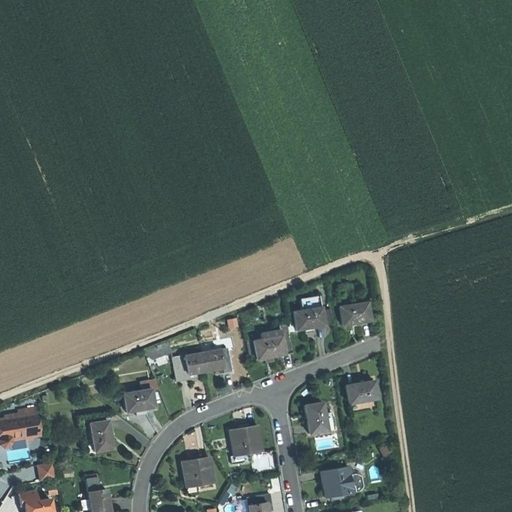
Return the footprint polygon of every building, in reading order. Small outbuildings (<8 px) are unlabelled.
[(301,314),(320,311),(318,302),(300,305),(301,314)] [(367,304),(339,309),(342,327),(355,325),(370,323),(367,304)] [(322,329),(320,314),(320,311),(301,314),(293,315),(296,333),(309,331),(322,329)] [(327,313),(320,314),(322,329),(329,328),(327,313)] [(292,355),(287,324),(278,326),(279,332),(258,335),(260,342),(252,343),(255,362),(273,359),(292,355)] [(171,352),(167,343),(147,350),(150,359),(171,352)] [(225,348),(217,349),(221,367),(223,373),(231,371),(225,348)] [(217,349),(202,353),(206,370),(214,369),(221,367),(217,349)] [(206,370),(202,353),(184,358),(188,375),(197,373),(206,370)] [(188,375),(184,358),(176,360),(181,383),(189,381),(188,375)] [(181,383),(176,360),(170,361),(176,384),(181,383)] [(357,381),(345,383),(348,404),(375,399),(372,379),(357,381)] [(140,392),(149,390),(156,389),(155,380),(139,383),(140,392)] [(152,410),(149,390),(140,392),(123,394),(126,413),(143,411),(152,410)] [(325,422),(324,416),(322,406),(304,408),(306,422),(308,434),(326,432),(325,422)] [(0,446),(1,447),(7,446),(9,442),(18,439),(24,437),(27,440),(32,439),(34,436),(37,435),(36,427),(34,425),(33,419),(36,419),(34,407),(17,410),(18,416),(11,417),(10,414),(3,416),(4,419),(0,419),(0,446)] [(107,419),(90,423),(97,451),(114,447),(111,435),(107,419)] [(332,421),(325,422),(326,432),(334,431),(332,421)] [(230,432),(234,456),(262,451),(258,427),(244,430),(230,432)] [(387,447),(381,450),(386,457),(391,454),(387,447)] [(195,462),(182,464),(186,488),(214,484),(210,459),(195,462)] [(39,481),(54,478),(51,462),(36,465),(39,481)] [(352,493),(352,492),(350,477),(348,467),(319,471),(321,485),(323,498),(352,493)] [(86,491),(99,489),(97,476),(84,479),(86,491)] [(350,477),(352,492),(359,491),(362,487),(361,479),(357,476),(350,477)] [(56,484),(47,485),(49,494),(58,492),(56,484)] [(88,511),(109,507),(108,499),(106,488),(99,489),(86,491),(85,491),(88,511)] [(26,511),(51,511),(49,498),(37,501),(35,491),(18,493),(20,507),(23,506),(25,506),(26,511)] [(247,508),(266,505),(271,504),(270,496),(246,500),(247,508)]
